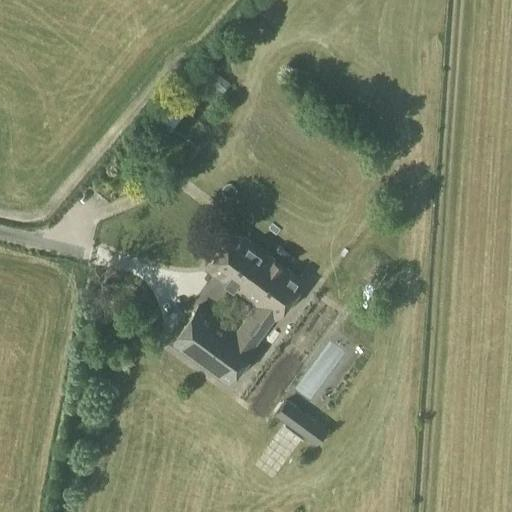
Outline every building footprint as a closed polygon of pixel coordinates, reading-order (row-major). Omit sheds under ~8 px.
[(175,82),(196,101),(211,84),(190,66),(175,82)] [(180,99),(175,106),(184,113),(189,106),(180,99)] [(346,184),(355,169),(260,110),(216,180),(323,246),(358,191),(346,184)] [(234,228),(206,267),(256,304),(236,332),(198,305),(172,342),(226,382),(302,278),(234,228)] [(314,417),(361,336),(310,305),(262,387),(314,417)] [(286,511),(338,511),(342,494),(292,488),(286,511)]
